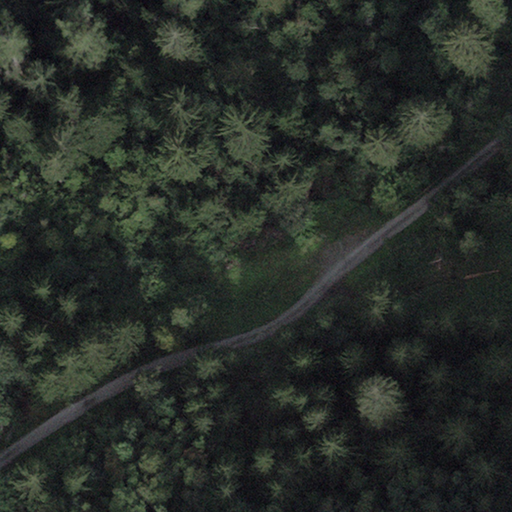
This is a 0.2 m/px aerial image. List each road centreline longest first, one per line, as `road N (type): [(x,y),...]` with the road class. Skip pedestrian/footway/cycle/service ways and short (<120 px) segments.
road 1 (track): [(0,453),(19,433),(281,320),(511,131)]
road 2 (primary): [(0,155),(326,146),(511,122)]
road 3 (track): [(319,290),(511,278)]
